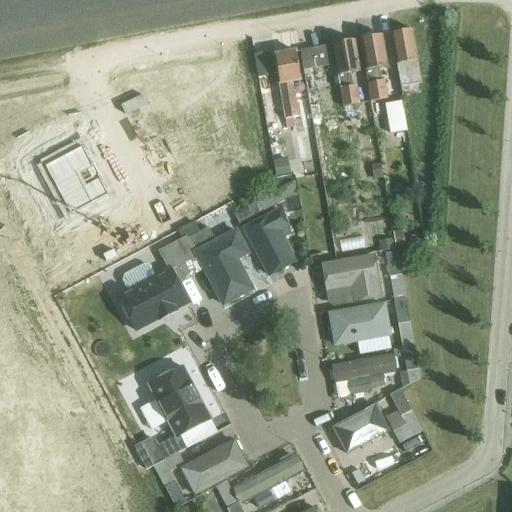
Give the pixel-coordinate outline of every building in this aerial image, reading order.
[(412,31),(391,34),(396,66),(418,62),(412,31)] [(382,36),(360,40),(371,102),(386,100),(383,81),(381,81),(378,69),(388,67),(382,36)] [(355,41),(332,45),(335,66),(336,72),(342,108),(359,105),(356,86),(352,87),(350,74),(360,72),(355,41)] [(332,45),(299,51),(303,72),(335,66),(332,45)] [(260,55),(253,56),(257,78),(265,76),(277,74),(285,119),(286,130),(295,128),(293,118),(297,117),(291,83),(299,81),(294,52),(273,55),(273,56),(270,57),(270,56),(270,53),(260,55)] [(402,102),(386,105),(391,135),(408,132),(402,102)] [(86,136),(48,156),(74,205),(112,185),(102,166),(103,165),(97,154),(96,155),(86,136)] [(281,156),(282,173),(292,173),(292,156),(281,156)] [(255,204),(234,215),(239,226),(260,214),(278,205),(285,219),(297,218),(294,193),(293,184),(275,193),(255,204)] [(246,228),(273,278),(297,265),(280,234),(288,230),(278,210),(246,228)] [(208,228),(187,240),(193,250),(214,239),(208,228)] [(249,257),(235,231),(196,252),(225,307),(253,292),(237,262),(249,257)] [(129,292),(117,298),(135,332),(158,320),(159,321),(176,312),(175,310),(188,304),(177,283),(201,270),(191,251),(193,250),(187,240),(167,250),(160,253),(169,271),(157,277),(151,265),(147,264),(124,276),(123,281),(129,292)] [(397,252),(385,254),(390,278),(394,301),(406,299),(401,276),(397,252)] [(351,290),(353,305),(380,299),(373,259),(319,269),(324,295),(351,290)] [(406,299),(394,301),(398,325),(400,334),(402,349),(414,347),(410,323),(406,299)] [(383,306),(324,318),(330,351),(389,339),(383,306)] [(414,347),(402,349),(406,372),(409,387),(420,381),(419,373),(418,370),(418,369),(414,347)] [(331,366),(334,384),(395,372),(391,354),(331,366)] [(157,401),(139,410),(151,432),(168,423),(176,437),(156,447),(153,440),(142,446),(153,467),(164,462),(187,449),(181,436),(210,421),(182,368),(148,386),(157,401)] [(400,390),(389,396),(400,417),(405,426),(412,438),(422,433),(411,411),(400,390)] [(332,431),(345,456),(389,433),(376,408),(332,431)] [(409,457),(429,446),(424,437),(404,448),(409,457)] [(238,438),(178,470),(192,501),(253,468),(238,438)] [(232,489),(241,505),(301,473),(292,457),(232,489)] [(164,462),(153,467),(159,478),(165,488),(170,499),(176,510),(186,504),(175,483),(170,474),(164,462)]
